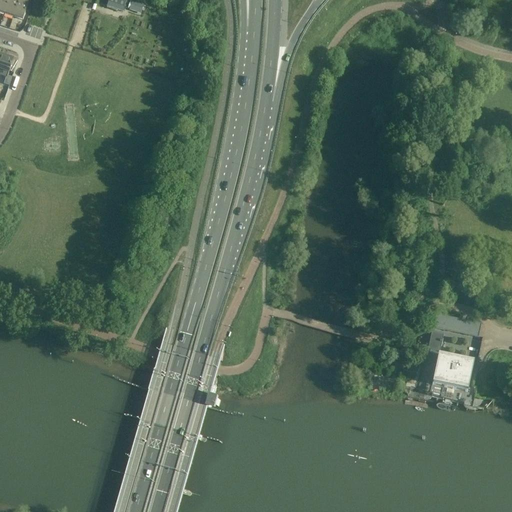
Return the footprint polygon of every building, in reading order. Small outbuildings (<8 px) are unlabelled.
[(9,0),(0,0),(0,13),(4,15),(9,0)] [(19,0),(9,0),(4,15),(13,18),(19,0)] [(29,0),(28,0),(19,0),(13,18),(22,21),(29,0)] [(109,0),(108,3),(118,6),(117,10),(122,11),(126,0),(109,0)] [(144,7),(133,3),(129,13),(141,17),(144,7)] [(0,76),(7,79),(9,72),(12,74),(16,63),(13,61),(0,56),(0,76)] [(438,357),(436,365),(432,386),(467,393),(473,364),(438,357)] [(154,372),(148,390),(149,390),(152,391),(158,393),(160,393),(162,394),(174,397),(175,398),(176,398),(181,399),(182,400),(183,400),(190,402),(195,403),(197,404),(198,404),(199,404),(204,406),(207,407),(208,407),(208,408),(208,407),(217,409),(220,397),(211,394),(212,390),(214,386),(214,385),(213,385),(212,385),(211,384),(205,383),(201,382),(187,378),(186,377),(183,377),(183,376),(182,376),(178,375),(168,372),(164,371),(159,370),(157,369),(156,369),(155,369),(154,369),(154,372)] [(137,422),(138,422),(199,440),(200,440),(201,440),(202,439),(202,438),(203,438),(202,437),(202,436),(202,435),(201,435),(139,418),(138,418),(137,418),(137,419),(137,420),(137,421),(137,422)] [(121,476),(122,477),(183,494),(184,494),(185,494),(186,493),(186,492),(186,491),(186,490),(185,489),(123,472),(122,472),(121,473),(120,474),(120,475),(121,475),(121,476)]
